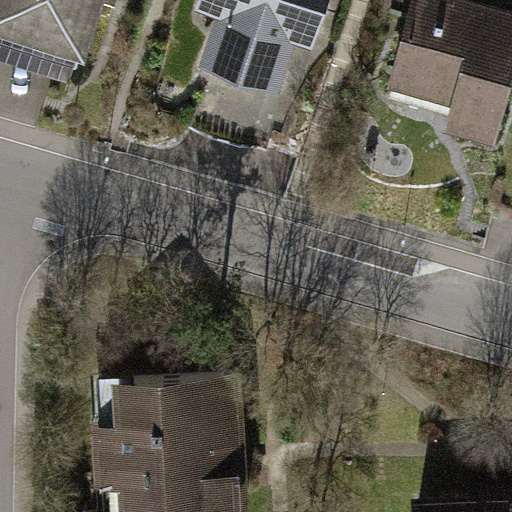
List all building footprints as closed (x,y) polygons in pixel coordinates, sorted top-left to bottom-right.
[(82,53),(85,54),(102,0),(0,0),(0,40),(77,66),(82,53)] [(199,63),(281,90),(297,41),(313,47),(328,0),(197,0),(195,7),(216,14),(199,63)] [(445,125),(496,139),(511,81),(511,8),(480,0),(410,0),(388,83),(452,100),(445,125)] [(100,511),(251,511),(242,367),(114,375),(117,420),(94,422),(98,482),(119,480),(121,511),(100,511)] [(511,511),(511,486),(415,493),(415,511),(511,511)]
